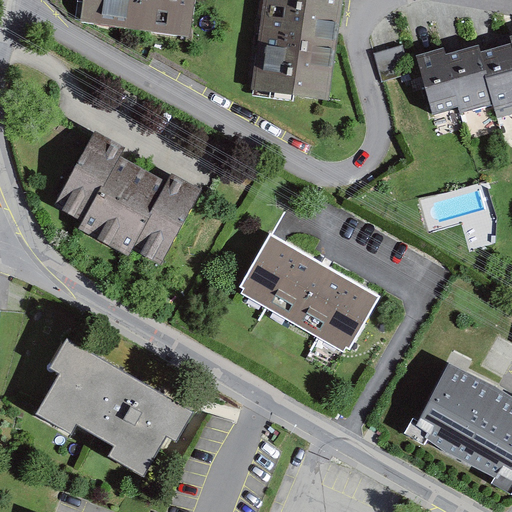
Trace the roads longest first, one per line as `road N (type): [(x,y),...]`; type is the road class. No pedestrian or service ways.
road 1 (residential): [(0,42),(14,12),(42,22),(333,179),(364,166),(380,136),(362,70),(361,26),(392,0)]
road 2 (residential): [(74,285),(459,511)]
road 3 (residential): [(74,285),(34,241),(0,141)]
